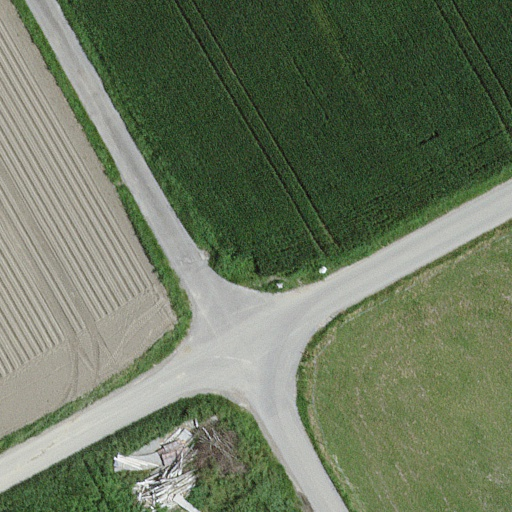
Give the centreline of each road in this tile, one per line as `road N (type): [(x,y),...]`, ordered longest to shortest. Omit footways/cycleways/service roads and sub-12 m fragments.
road 1 (unclassified): [(245,352),(44,0)]
road 2 (unclassified): [(245,352),(511,206)]
road 3 (unclassified): [(0,483),(245,352)]
road 4 (unclassified): [(336,511),(245,352)]
